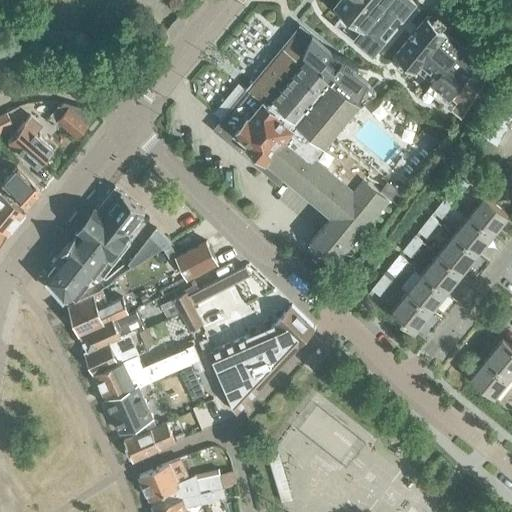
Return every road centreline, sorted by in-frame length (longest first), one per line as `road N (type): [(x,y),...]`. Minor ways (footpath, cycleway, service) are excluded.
road 1 (residential): [(337,314),(264,256),(125,120)]
road 2 (tertiary): [(0,292),(16,259),(125,120)]
road 3 (residential): [(511,250),(407,383)]
road 4 (residential): [(232,432),(337,314)]
road 5 (tertiary): [(125,120),(224,0)]
road 6 (residential): [(125,120),(105,101),(42,87),(0,98)]
road 7 (residential): [(511,469),(407,383)]
road 8 (residential): [(118,474),(232,432)]
